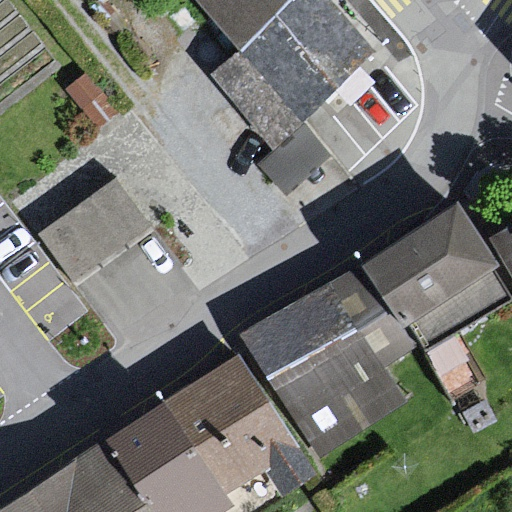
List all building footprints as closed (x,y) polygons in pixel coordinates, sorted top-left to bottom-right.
[(367,52),(320,0),(206,0),(303,107),(334,79),(350,98),(356,93),(370,81),(354,64),(367,52)] [(75,278),(156,223),(118,168),(37,223),(75,278)] [(511,301),(511,299),(455,208),(246,337),(320,457),(408,403),(386,367),(422,345),(427,353),(511,301)] [(511,230),(494,241),(511,270),(511,230)] [(233,356),(150,404),(215,504),(298,456),(233,356)] [(150,404),(87,449),(130,511),(205,511),(215,504),(150,404)] [(130,511),(87,449),(0,503),(0,511),(130,511)]
